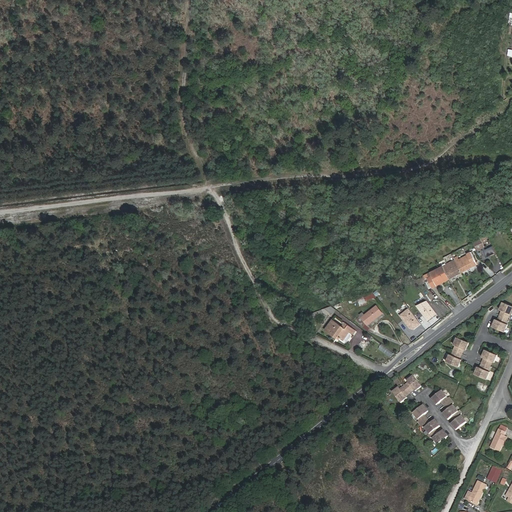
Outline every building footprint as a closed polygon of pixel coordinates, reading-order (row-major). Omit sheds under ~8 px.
[(487,237),(481,239),(475,242),(478,250),(485,247),(482,241),(488,239),(487,237)] [(477,264),(471,252),(467,254),(468,255),(456,261),(462,272),(477,264)] [(455,260),(431,272),(432,275),(428,278),(432,288),(462,272),(456,261),(455,260)] [(364,295),(366,301),(376,297),(372,292),(364,295)] [(357,297),(359,303),(366,301),(364,295),(357,297)] [(511,306),(503,302),(500,310),(502,311),(500,316),(508,319),(510,314),(511,315),(511,306)] [(360,315),(362,317),(368,325),(383,313),(377,306),(364,315),(363,312),(360,315)] [(323,312),(322,309),(294,320),(294,323),(323,312)] [(508,319),(500,316),(498,320),(496,319),(493,327),(505,332),(508,325),(506,324),(508,319)] [(356,330),(345,322),(342,327),(333,319),(325,330),(336,338),(338,336),(344,340),(349,332),(353,335),(356,330)] [(470,343),(457,338),(454,345),(456,346),(454,351),(462,354),(464,350),(466,351),(470,343)] [(498,355),(486,350),(483,357),(485,358),(483,363),(491,366),(493,362),(495,363),(498,355)] [(462,354),(454,351),(452,356),(450,355),(447,362),(459,368),(462,360),(460,359),(462,354)] [(491,366),(483,363),(481,368),(479,367),(475,374),(488,380),(491,372),(489,371),(491,366)] [(399,387),(393,392),(401,403),(408,398),(406,396),(414,389),(416,391),(422,386),(414,376),(407,381),(409,383),(405,386),(401,389),(399,387)] [(442,390),(432,399),(437,405),(442,401),(448,410),(443,413),(448,420),(453,416),(457,420),(452,424),(457,430),(467,422),(461,415),(462,414),(460,411),(459,412),(453,404),(454,403),(452,400),(450,397),(448,398),(442,390)] [(424,405),(414,413),(420,421),(418,422),(423,428),(424,427),(430,434),(429,435),(431,438),(432,437),(438,445),(449,437),(444,430),(439,434),(436,430),(441,426),(435,419),(431,423),(427,419),(424,415),(429,411),(424,405)] [(506,432),(499,429),(491,447),(500,451),(506,437),(504,436),(506,432)] [(465,499),(478,505),(487,485),(478,481),(472,493),(468,491),(465,499)]
